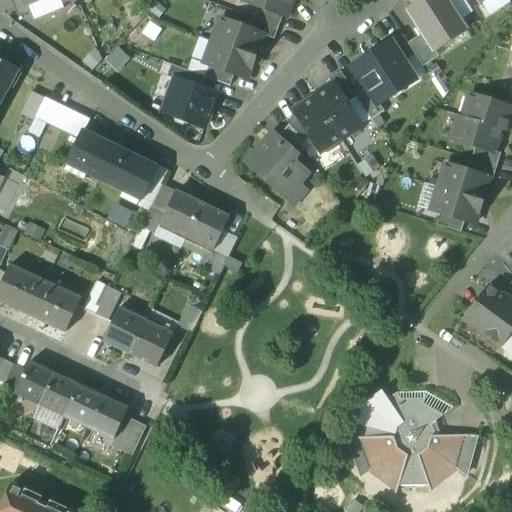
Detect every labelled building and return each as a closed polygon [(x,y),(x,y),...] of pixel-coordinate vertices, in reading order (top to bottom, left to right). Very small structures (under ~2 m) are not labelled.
[(27,8),(24,0),(11,0),(18,17),(29,13),(27,8)] [(292,0),(243,0),(243,2),(258,8),(282,17),(286,18),(292,0)] [(445,0),(426,0),(408,12),(422,35),(431,48),(432,47),(463,27),(445,0)] [(282,17),(258,8),(254,19),(278,28),(282,17)] [(250,30),(220,19),(212,42),(255,58),(260,45),(259,45),(263,36),(263,35),(250,30)] [(278,28),(254,19),(250,30),(263,35),(263,36),(274,40),(278,28)] [(422,35),(407,44),(415,55),(423,68),(438,57),(432,47),(431,48),(422,35)] [(402,36),(390,43),(403,63),(415,55),(407,44),(406,42),(402,36)] [(255,58),(212,42),(203,64),(234,75),(247,80),(250,70),(251,70),(255,58)] [(390,43),(353,67),(367,89),(377,105),(379,104),(392,96),(388,89),(410,75),(406,68),(403,63),(390,43)] [(0,102),(17,72),(0,63),(0,102)] [(205,78),(171,65),(167,78),(174,80),(175,79),(201,89),(205,78)] [(234,75),(209,66),(205,78),(230,87),(234,75)] [(356,96),(340,72),(329,79),(333,86),(334,85),(346,104),(356,98),(355,97),(356,96)] [(201,89),(175,79),(174,80),(162,113),(172,117),(175,123),(182,126),(188,123),(204,129),(217,95),(201,89)] [(333,86),(314,98),(340,139),(346,136),(353,137),(359,134),(360,127),(351,112),(346,104),(334,85),(333,86)] [(377,105),(367,89),(356,96),(355,97),(356,98),(371,121),(384,112),(379,104),(377,105)] [(511,108),(506,107),(468,95),(461,117),(461,118),(501,131),(505,132),(511,110),(511,109),(511,108)] [(314,98),(294,111),(310,137),(320,152),(327,154),(333,150),(334,143),(340,139),(314,98)] [(44,99),(34,120),(46,126),(56,105),(44,99)] [(89,121),(56,105),(46,126),(79,142),(83,134),(89,121)] [(310,137),(296,115),(286,122),(289,126),(300,143),(310,137)] [(501,131),(461,118),(461,117),(458,116),(450,140),(475,148),(494,154),(495,152),(501,131)] [(296,159),(304,150),(300,143),(289,126),(276,140),(295,156),(294,157),(296,159)] [(154,169),(83,134),(79,142),(68,166),(139,201),(154,169)] [(272,136),(248,163),(286,196),(305,174),(290,161),(294,157),(295,156),(276,140),(272,136)] [(494,154),(475,148),(471,160),(496,168),(500,154),(495,152),(494,154)] [(496,168),(471,160),(468,172),(489,179),(488,180),(492,181),(496,168)] [(468,172),(445,165),(438,188),(482,202),(486,190),(485,189),(488,180),(489,179),(468,172)] [(174,193),(161,187),(150,208),(164,214),(174,193)] [(482,202),(438,188),(430,211),(439,214),(464,222),(474,225),(478,214),(482,202)] [(202,207),(174,193),(164,214),(153,237),(182,250),(187,239),(202,207)] [(228,219),(202,207),(187,239),(210,250),(212,251),(228,219)] [(150,208),(139,230),(153,237),(164,214),(150,208)] [(464,222),(439,214),(436,225),(461,233),(464,222)] [(212,251),(210,250),(201,268),(209,271),(217,254),(212,251)] [(228,259),(217,254),(209,271),(220,276),(223,269),(228,260),(228,259)] [(241,266),(228,260),(223,269),(237,275),(241,266)] [(44,284),(9,268),(0,286),(0,301),(29,316),(44,284)] [(80,301),(44,284),(29,316),(65,332),(80,301)] [(511,303),(488,286),(462,321),(500,349),(509,336),(511,337),(511,303)] [(202,313),(187,306),(177,328),(191,335),(202,313)] [(146,325),(118,312),(103,343),(131,357),(146,325)] [(146,325),(131,357),(156,369),(171,337),(146,325)] [(15,364),(4,359),(0,368),(0,379),(6,383),(15,364)] [(15,364),(6,383),(17,388),(25,369),(15,364)] [(17,388),(14,394),(39,406),(53,376),(28,364),(17,388)] [(78,388),(53,376),(39,406),(63,417),(78,388)] [(102,399),(78,388),(63,417),(88,429),(102,399)] [(425,399),(400,400),(397,393),(387,400),(383,393),(371,402),(364,412),(360,427),(367,428),(364,438),(349,439),(362,478),(371,469),(372,470),(375,467),(381,471),(380,471),(382,473),(379,477),(396,489),(395,493),(396,493),(398,487),(428,486),(430,492),(431,492),(430,489),(447,475),(443,471),(445,470),(445,469),(450,465),(453,468),(454,468),(465,476),(475,436),(435,437),(431,425),(443,416),(423,405),(425,399)] [(128,411),(102,399),(88,429),(114,441),(116,436),(125,417),(128,411)] [(135,422),(125,417),(116,436),(126,441),(135,422)] [(135,422),(126,441),(138,446),(147,428),(135,422)] [(43,498),(13,484),(0,510),(0,511),(71,511),(51,502),(49,505),(42,502),(43,498)] [(355,502),(346,511),(358,511),(362,508),(355,502)]
